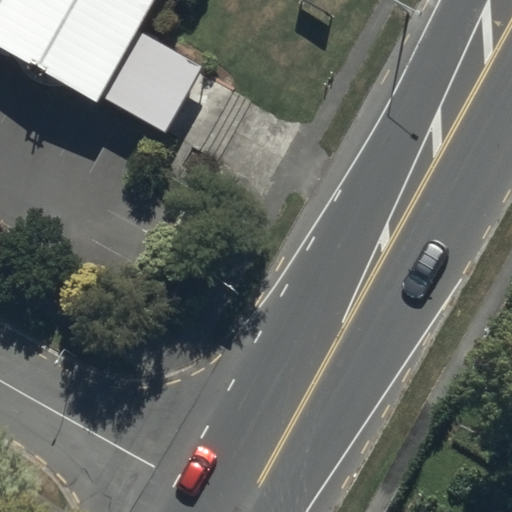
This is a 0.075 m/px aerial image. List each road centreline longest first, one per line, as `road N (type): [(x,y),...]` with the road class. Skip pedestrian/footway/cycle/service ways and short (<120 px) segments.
road 1 (secondary): [(511,24),(246,511)]
road 2 (residential): [(0,377),(239,511)]
